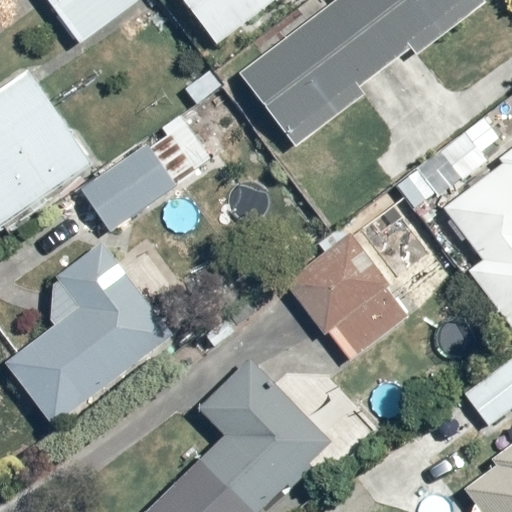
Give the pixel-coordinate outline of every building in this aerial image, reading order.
[(138,3),(135,0),(43,0),(77,47),(138,3)] [(177,0),(214,47),(275,0),(177,0)] [(235,107),(250,96),(297,155),(367,100),(362,93),(410,56),(415,62),(484,9),(477,0),(332,0),(235,76),(220,88),(235,107)] [(27,72),(0,89),(0,227),(91,166),(27,72)] [(212,160),(179,114),(77,189),(108,234),(172,190),(172,189),(212,160)] [(511,146),(507,151),(482,122),(416,179),(441,208),(484,257),(466,272),(511,324),(511,146)] [(408,312),(340,228),(280,277),(348,361),(408,312)] [(40,306),(42,308),(57,329),(4,368),(50,428),(189,324),(151,273),(133,287),(102,246),(33,297),(40,306)] [(511,407),(511,355),(463,394),(488,426),(511,407)] [(256,511),(329,440),(248,358),(198,407),(225,434),(146,511),(256,511)] [(511,511),(511,435),(458,478),(482,509),(478,511),(511,511)]
